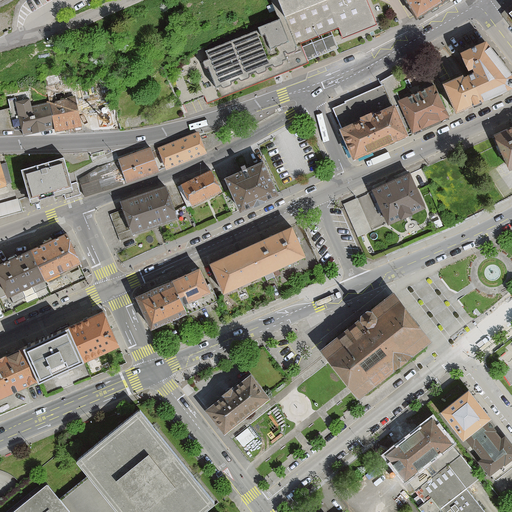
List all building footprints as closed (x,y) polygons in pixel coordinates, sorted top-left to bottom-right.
[(271,0),(281,21),(258,30),(205,52),(190,58),(194,68),(203,92),(205,96),(207,102),(294,68),(307,62),(306,61),(303,52),(299,43),(331,30),(339,26),(344,37),(375,24),(365,0),(271,0)] [(449,0),(404,0),(417,19),(449,0)] [(511,3),(509,6),(501,14),(511,27),(511,3)] [(331,30),(299,43),(303,52),(306,61),(338,48),(331,30)] [(485,42),(460,53),(469,72),(473,70),(474,73),(464,78),(463,75),(442,84),(456,114),(477,105),(511,89),(511,74),(494,53),(485,42)] [(406,136),(413,133),(400,104),(394,92),(405,88),(397,72),(381,81),(382,84),(392,105),(406,136)] [(333,109),(341,127),(392,105),(382,84),(345,101),(346,103),(333,109)] [(436,87),(400,104),(413,133),(449,116),(436,87)] [(57,131),(82,125),(75,97),(57,101),(50,103),(56,128),(57,131)] [(22,136),(56,128),(50,103),(31,107),(29,101),(15,104),(21,129),(22,136)] [(0,130),(21,129),(15,104),(9,105),(10,111),(0,112),(0,130)] [(392,105),(341,127),(356,158),(406,136),(392,105)] [(511,126),(495,134),(510,169),(511,168),(511,126)] [(199,134),(158,149),(161,156),(165,167),(206,151),(199,134)] [(150,147),(118,158),(119,162),(126,181),(159,169),(155,158),(150,147)] [(159,169),(165,167),(161,156),(155,158),(159,169)] [(63,158),(21,172),(29,196),(31,203),(41,200),(40,198),(54,194),(55,196),(63,193),(73,190),(71,185),(63,158)] [(263,161),(225,179),(239,210),(258,201),(277,193),(263,161)] [(119,162),(97,169),(79,180),(84,196),(126,181),(119,162)] [(211,171),(181,185),(192,206),(207,199),(221,191),(211,171)] [(410,173),(372,190),(380,207),(388,224),(426,207),(419,191),(410,173)] [(73,190),(63,193),(65,200),(81,195),(77,184),(71,185),(73,190)] [(165,188),(121,204),(123,210),(132,235),(154,227),(177,219),(165,188)] [(357,197),(343,203),(357,236),(372,230),(357,197)] [(0,216),(23,210),(19,199),(0,204),(0,216)] [(120,240),(132,235),(123,210),(110,215),(120,240)] [(231,256),(210,265),(223,295),(305,257),(292,228),(272,237),(231,256)] [(80,264),(66,234),(49,243),(13,259),(0,265),(0,280),(6,295),(8,297),(11,296),(14,303),(25,297),(22,291),(27,288),(32,286),(35,293),(46,288),(43,281),(62,272),(80,264)] [(176,279),(171,281),(182,304),(186,314),(214,301),(210,291),(199,268),(195,270),(176,279)] [(154,289),(136,297),(151,330),(186,314),(182,304),(171,281),(154,289)] [(400,301),(395,294),(372,312),(367,312),(364,314),(361,317),(360,322),(323,351),(359,397),(431,341),(426,334),(400,301)] [(118,347),(103,313),(86,320),(68,328),(83,363),(118,347)] [(83,363),(68,328),(22,349),(37,383),(62,372),(83,363)] [(37,383),(22,349),(4,357),(0,358),(0,398),(30,386),(37,383)] [(220,401),(209,410),(225,430),(266,397),(250,377),(239,386),(237,383),(228,390),(218,398),(220,401)] [(492,420),(470,392),(442,413),(464,441),(466,439),(482,459),(479,461),(492,477),(511,461),(511,445),(505,436),(502,438),(489,422),(492,420)] [(201,511),(214,501),(139,408),(76,460),(89,475),(59,499),(47,483),(11,511),(201,511)] [(452,444),(432,418),(410,436),(387,454),(407,480),(416,491),(462,456),(452,444)] [(431,498),(440,509),(442,511),(446,511),(450,509),(452,511),(485,511),(467,489),(479,479),(462,456),(416,491),(425,502),(431,498)] [(511,461),(492,477),(495,481),(511,467),(511,461)] [(419,511),(442,511),(440,509),(431,498),(425,502),(417,509),(419,511)]
